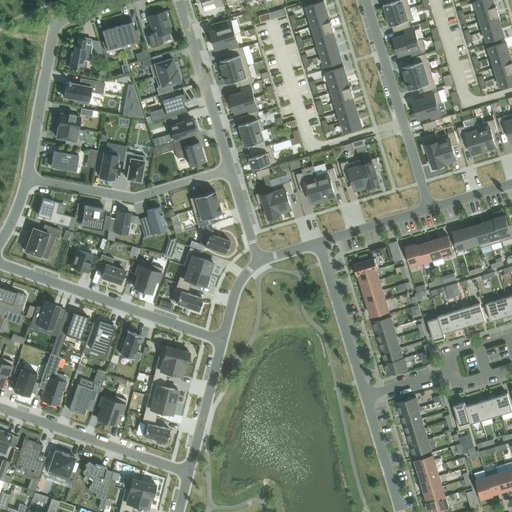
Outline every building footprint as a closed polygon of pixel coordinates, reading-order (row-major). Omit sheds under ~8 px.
[(385,4),(383,4),(387,15),(410,8),(407,0),(384,0),(385,2),(385,4)] [(493,0),(477,0),(475,1),(478,11),(495,6),(493,0)] [(324,1),(306,6),(309,16),(327,11),(324,1)] [(495,6),(478,11),(481,22),(498,16),(499,16),(500,16),(496,5),(495,6)] [(410,8),(387,15),(389,22),(390,26),(392,25),(394,32),(405,29),(404,28),(411,26),(410,26),(409,20),(411,19),(413,19),(410,8)] [(284,9),(270,13),(272,18),(285,14),(284,9)] [(153,15),(149,16),(154,32),(147,34),(151,46),(163,42),(161,36),(163,33),(170,31),(164,11),(160,13),(158,11),(154,13),(153,15)] [(327,11),(309,16),(312,26),(330,21),(327,11)] [(270,13),(260,16),(261,22),(271,19),(270,13)] [(498,16),(481,22),(484,31),(501,26),(499,16),(498,16)] [(123,24),(116,26),(122,45),(140,39),(137,29),(135,30),(132,18),(122,21),(123,24)] [(224,28),(211,32),(214,40),(235,34),(235,33),(231,20),(231,19),(222,22),(224,28)] [(330,21),(312,26),(315,37),(333,31),(334,31),(331,20),(330,21)] [(406,34),(393,38),(396,47),(418,40),(418,39),(413,25),(410,26),(411,26),(404,28),(405,29),(405,31),(406,34)] [(106,29),(106,30),(102,31),(105,40),(102,41),(105,50),(112,48),(122,45),(116,26),(109,28),(106,29)] [(501,26),(484,31),(487,41),(504,36),(501,26)] [(333,31),(315,37),(318,46),(336,41),(333,31)] [(235,34),(214,40),(216,49),(229,45),(230,51),(240,48),(239,48),(235,34)] [(91,38),(84,37),(84,39),(78,38),(77,45),(75,45),(74,50),(72,50),(71,56),(69,67),(75,68),(77,69),(77,68),(83,69),(86,52),(91,52),(92,44),(90,44),(91,38)] [(418,40),(396,47),(399,55),(411,51),(412,54),(413,54),(425,50),(426,50),(422,38),(418,39),(418,40)] [(336,41),(318,46),(321,56),(339,51),(336,41)] [(506,42),(489,47),(492,57),(509,52),(506,42)] [(228,58),(220,61),(223,72),(248,65),(248,64),(243,47),(239,48),(240,48),(230,51),(232,57),(228,58)] [(150,57),(148,50),(141,52),(143,59),(150,57)] [(339,51),(321,56),(324,66),(342,61),(339,51)] [(511,60),(509,52),(492,57),(495,67),(511,61),(511,60)] [(406,66),(402,67),(406,78),(431,71),(426,53),(413,57),(415,63),(411,65),(406,66)] [(155,63),(150,65),(153,77),(155,76),(158,75),(176,69),(179,68),(177,61),(174,62),(173,58),(163,61),(161,54),(153,57),(155,63)] [(511,61),(495,67),(498,77),(511,73),(511,61)] [(248,65),(223,72),(227,84),(232,82),(235,81),(239,80),(241,86),(250,83),(250,84),(254,83),(248,65)] [(344,67),(326,72),(329,82),(347,77),(344,67)] [(158,75),(155,76),(159,87),(157,87),(159,94),(173,90),(171,83),(181,80),(180,78),(182,77),(179,68),(176,69),(158,75)] [(431,71),(406,78),(409,90),(418,87),(422,86),(424,92),(436,88),(431,71)] [(511,73),(498,77),(501,88),(511,84),(511,73)] [(347,77),(329,82),(332,92),(350,86),(347,77)] [(68,83),(65,83),(63,95),(66,96),(66,97),(72,98),(76,99),(76,101),(88,103),(89,99),(90,91),(103,93),(104,83),(85,79),(84,85),(81,85),(81,84),(79,84),(70,83),(71,81),(69,81),(68,83)] [(243,92),(230,95),(233,104),(255,98),(250,84),(250,83),(241,86),(243,92)] [(144,117),(133,85),(128,84),(123,114),(144,117)] [(350,86),(332,92),(335,102),(353,97),(354,97),(351,86),(350,86)] [(426,98),(413,102),(415,110),(437,104),(442,103),(442,102),(438,91),(425,95),(426,98)] [(164,107),(158,109),(161,118),(161,119),(164,118),(176,114),(177,114),(186,111),(187,111),(186,111),(186,109),(185,105),(184,102),(186,101),(187,101),(185,93),(184,94),(182,94),(176,96),(163,100),(164,107),(165,107),(164,107)] [(353,97),(335,102),(338,112),(356,107),(353,97)] [(255,98),(233,104),(236,113),(248,109),(250,114),(250,115),(256,113),(258,113),(259,112),(255,98)] [(437,104),(415,110),(418,119),(431,115),(432,118),(441,115),(437,104)] [(82,107),(80,114),(92,116),(93,110),(82,107)] [(356,107),(338,112),(341,122),(359,116),(356,107)] [(59,125),(78,129),(80,117),(75,116),(75,114),(69,113),(69,115),(61,113),(60,117),(58,117),(56,125),(59,125)] [(250,114),(239,117),(241,124),(239,125),(242,136),(261,130),(264,130),(260,118),(258,119),(256,113),(250,115),(250,114)] [(511,113),(498,118),(502,130),(508,129),(511,143),(511,142),(511,113)] [(176,114),(164,118),(171,140),(196,132),(196,130),(199,129),(196,119),(193,120),(192,118),(179,122),(176,114)] [(359,116),(341,122),(344,132),(362,126),(359,116)] [(494,119),(476,125),(484,151),(496,147),(492,133),(498,132),(494,119)] [(435,120),(423,124),(425,130),(437,127),(435,120)] [(58,131),(56,137),(67,139),(66,144),(81,146),(82,137),(84,138),(86,130),(78,129),(59,125),(58,131)] [(464,126),(457,128),(462,143),(468,141),(473,156),(479,154),(479,153),(484,151),(476,125),(465,128),(464,126)] [(261,130),(242,136),(246,146),(248,146),(249,151),(266,146),(261,130)] [(455,131),(436,137),(437,139),(444,163),(445,163),(456,159),(454,150),(452,145),(458,144),(455,131)] [(295,138),(290,139),(292,145),(302,142),(300,136),(295,138)] [(187,137),(172,141),(175,149),(178,158),(187,155),(190,165),(205,160),(199,141),(190,144),(187,137)] [(364,139),(352,142),(352,143),(354,149),(356,148),(366,145),(364,139)] [(437,139),(420,144),(423,154),(428,152),(433,168),(445,164),(445,163),(444,163),(437,139)] [(102,152),(99,168),(101,168),(100,176),(101,176),(101,178),(108,180),(108,177),(114,178),(115,172),(115,171),(116,172),(117,162),(117,159),(123,160),(124,161),(126,151),(127,146),(120,144),(118,152),(106,150),(106,152),(102,152)] [(155,146),(153,155),(162,153),(159,145),(155,146)] [(251,157),(249,158),(253,169),(276,162),(271,145),(266,146),(249,151),(251,157)] [(89,149),(88,156),(97,157),(98,151),(89,149)] [(54,150),(51,166),(60,168),(76,171),(79,156),(79,155),(77,155),(69,153),(68,153),(65,152),(54,150)] [(133,152),(126,151),(124,163),(130,164),(127,178),(141,181),(145,155),(132,153),(133,152)] [(361,162),(360,162),(368,187),(380,184),(375,169),(380,167),(377,157),(361,162)] [(298,160),(290,162),(292,170),(300,167),(298,160)] [(348,161),(341,163),(345,178),(351,176),(355,190),(367,187),(367,188),(368,187),(360,162),(361,162),(360,160),(350,163),(348,163),(348,161)] [(269,167),(256,171),(258,178),(271,174),(269,167)] [(317,175),(316,176),(324,200),(336,196),(331,182),(338,180),(334,168),(327,170),(328,172),(317,175)] [(303,172),(296,174),(301,191),(308,189),(312,204),(319,202),(318,201),(324,200),(316,176),(317,175),(316,173),(304,177),(303,172)] [(290,181),(272,187),(272,189),(273,189),(280,213),(281,213),(292,209),(288,195),(294,193),(290,181)] [(272,189),(256,194),(259,204),(264,202),(265,206),(268,218),(281,214),(281,213),(280,213),(273,189),(272,189)] [(215,190),(190,198),(193,209),(219,202),(215,190)] [(43,198),(37,215),(38,215),(45,216),(44,220),(69,226),(68,229),(74,230),(76,217),(72,216),(64,214),(57,212),(59,202),(43,198)] [(82,206),(79,221),(82,222),(81,226),(98,229),(97,235),(107,237),(108,230),(109,230),(109,229),(111,217),(111,215),(113,202),(106,201),(105,208),(85,205),(84,207),(83,206),(82,206)] [(219,202),(193,209),(199,227),(202,226),(211,223),(209,217),(213,216),(222,213),(219,202)] [(161,206),(147,210),(154,233),(168,229),(161,206)] [(111,217),(109,229),(115,230),(114,231),(127,233),(131,213),(118,211),(117,218),(111,217)] [(505,215),(494,218),(494,220),(495,219),(501,239),(501,241),(511,238),(511,228),(511,225),(508,226),(505,215)] [(501,241),(501,239),(495,219),(494,220),(484,222),(491,245),(501,241)] [(484,222),(474,226),(479,243),(480,248),(491,245),(484,222)] [(204,232),(200,243),(205,245),(206,245),(206,246),(213,248),(222,251),(221,251),(226,253),(229,245),(228,245),(230,240),(222,237),(217,236),(215,235),(211,223),(202,226),(204,232)] [(25,249),(25,250),(26,250),(40,255),(40,256),(41,256),(41,255),(49,234),(56,236),(58,237),(61,230),(45,224),(42,231),(34,228),(34,227),(33,227),(33,228),(31,235),(30,235),(30,236),(28,241),(28,242),(25,249)] [(474,226),(464,229),(469,246),(479,243),(474,226)] [(469,246),(464,229),(453,232),(458,249),(469,246)] [(66,230),(63,238),(70,240),(73,232),(66,230)] [(448,236),(438,239),(443,256),(454,253),(448,236)] [(169,240),(165,253),(170,255),(176,238),(169,240)] [(432,259),(443,256),(438,239),(427,242),(432,259)] [(427,242),(417,245),(422,263),(432,259),(427,242)] [(411,266),(422,263),(417,245),(417,244),(406,247),(411,266)] [(184,265),(183,265),(188,267),(188,266),(210,274),(212,267),(214,262),(210,261),(206,259),(205,259),(204,258),(204,259),(201,258),(200,257),(202,251),(198,249),(190,247),(184,265)] [(77,249),(71,266),(85,271),(87,271),(90,263),(93,254),(77,249)] [(400,253),(392,255),(394,262),(402,259),(402,257),(400,253)] [(120,283),(125,270),(112,265),(112,264),(114,258),(102,254),(97,267),(104,269),(101,276),(111,280),(120,283)] [(376,270),(380,269),(377,257),(369,260),(367,254),(360,256),(361,262),(354,264),(358,275),(359,275),(359,274),(376,269),(376,270)] [(501,257),(496,259),(497,263),(498,267),(504,265),(501,257)] [(138,274),(134,287),(143,290),(151,266),(150,266),(139,262),(136,273),(138,274)] [(151,266),(143,290),(151,293),(156,280),(158,281),(163,268),(152,264),(151,264),(150,266),(151,266)] [(180,276),(178,283),(190,287),(192,281),(193,281),(196,282),(196,283),(197,283),(198,283),(204,285),(207,286),(209,280),(208,279),(210,274),(188,266),(188,267),(184,277),(180,276)] [(359,275),(362,285),(379,279),(376,270),(376,269),(359,274),(359,275)] [(362,285),(365,295),(383,290),(379,279),(362,285)] [(176,290),(172,301),(179,303),(178,304),(186,306),(194,309),(199,311),(201,303),(203,298),(195,295),(194,295),(194,294),(193,294),(190,293),(188,293),(190,287),(178,283),(175,289),(176,290)] [(425,284),(415,287),(417,293),(421,292),(427,290),(425,284)] [(0,285),(0,299),(5,301),(3,307),(20,313),(23,306),(16,303),(20,293),(11,289),(11,288),(5,286),(5,287),(0,285)] [(451,285),(446,286),(449,298),(455,297),(454,293),(453,289),(451,285)] [(365,295),(368,305),(386,300),(383,290),(365,295)] [(497,300),(502,318),(511,314),(511,313),(507,297),(497,300)] [(372,316),(389,311),(386,300),(368,305),(372,316)] [(491,321),(502,318),(497,300),(486,303),(491,321)] [(33,317),(29,327),(36,329),(38,323),(51,327),(50,331),(51,330),(58,332),(61,322),(62,319),(56,317),(59,307),(54,305),(52,304),(45,301),(43,307),(42,307),(37,305),(34,313),(33,317)] [(480,303),(469,306),(475,324),(485,320),(481,304),(480,303)] [(0,331),(2,332),(3,331),(0,331),(5,318),(7,319),(21,324),(24,314),(20,313),(3,307),(0,305),(0,331)] [(469,306),(459,310),(464,327),(475,324),(469,306)] [(459,310),(449,313),(454,330),(464,327),(459,310)] [(58,332),(50,353),(59,356),(66,334),(81,339),(88,316),(73,311),(73,313),(69,324),(61,322),(64,314),(65,313),(64,313),(62,319),(58,332)] [(449,313),(438,316),(438,317),(439,317),(444,333),(454,330),(449,313)] [(373,321),(376,332),(394,327),(391,316),(373,321)] [(438,317),(428,320),(434,340),(445,337),(444,333),(439,317),(438,317)] [(92,324),(85,346),(87,347),(103,352),(109,354),(112,347),(109,346),(109,345),(113,332),(115,326),(100,320),(99,324),(98,326),(93,324),(92,324)] [(380,342),(397,337),(394,327),(376,332),(380,342)] [(120,352),(120,353),(133,357),(132,358),(139,360),(141,353),(136,351),(141,335),(142,336),(142,335),(128,330),(127,331),(128,331),(126,338),(123,337),(120,346),(123,347),(121,352),(120,352)] [(380,342),(383,353),(400,348),(397,337),(380,342)] [(162,344),(159,356),(185,363),(185,364),(186,364),(187,363),(188,358),(190,352),(185,350),(181,349),(180,349),(179,348),(179,349),(176,348),(162,344)] [(383,353),(386,363),(403,358),(403,357),(400,348),(383,353)] [(426,351),(421,352),(425,363),(433,361),(430,350),(426,351)] [(50,353),(40,383),(47,385),(42,399),(58,404),(66,382),(54,378),(61,357),(50,353)] [(113,354),(111,361),(117,363),(119,356),(113,354)] [(159,356),(154,376),(166,379),(168,372),(169,372),(172,373),(173,374),(173,373),(174,373),(178,374),(182,375),(183,371),(185,364),(185,363),(159,356)] [(2,357),(0,363),(0,385),(2,386),(6,373),(9,374),(14,361),(2,357)] [(386,363),(385,363),(388,374),(408,368),(404,357),(403,357),(403,358),(386,363)] [(17,361),(13,372),(19,374),(14,390),(29,395),(31,392),(36,394),(40,383),(35,381),(37,373),(22,368),(24,363),(17,361)] [(78,383),(69,409),(85,415),(87,409),(92,411),(106,372),(97,369),(93,382),(94,382),(92,388),(78,383)] [(154,376),(149,395),(175,402),(177,394),(179,390),(174,389),(171,388),(170,387),(169,387),(165,386),(164,386),(166,379),(154,376)] [(102,406),(98,418),(106,421),(115,397),(114,397),(103,393),(99,405),(102,406)] [(511,407),(508,393),(497,396),(502,414),(511,410),(511,407)] [(115,397),(106,421),(115,424),(119,412),(122,413),(127,399),(115,395),(114,397),(115,397)] [(149,395),(144,414),(156,417),(158,410),(159,411),(162,411),(162,412),(163,412),(164,412),(170,413),(174,414),(175,408),(174,407),(175,402),(149,395)] [(400,414),(401,413),(418,408),(420,408),(416,396),(396,402),(400,414)] [(497,396),(486,399),(492,417),(502,414),(497,396)] [(486,399),(476,403),(481,420),(492,417),(486,399)] [(460,425),(470,422),(466,406),(465,402),(454,405),(460,425)] [(466,406),(470,422),(470,423),(481,420),(476,403),(466,406)] [(401,413),(404,423),(421,418),(418,408),(401,413)] [(511,410),(502,414),(504,419),(511,416),(511,410)] [(144,414),(142,422),(145,423),(142,435),(146,436),(154,438),(162,440),(167,442),(169,434),(170,428),(162,426),(161,426),(160,425),(160,426),(156,425),(155,425),(156,417),(144,414)] [(492,417),(481,420),(483,426),(493,423),(492,417)] [(421,418),(404,423),(407,434),(425,428),(421,418)] [(407,434),(410,444),(428,439),(425,428),(407,434)] [(0,445),(8,448),(13,434),(0,429),(0,445)] [(464,454),(470,452),(470,453),(475,451),(474,447),(475,447),(471,434),(459,438),(459,439),(462,447),(463,453),(464,454)] [(37,458),(38,454),(40,455),(43,445),(25,438),(15,466),(26,469),(24,473),(39,478),(45,461),(37,458)] [(414,455),(431,449),(428,439),(410,444),(414,455)] [(56,450),(48,473),(67,479),(66,482),(72,484),(76,472),(71,471),(75,457),(69,455),(69,454),(62,451),(62,452),(56,450)] [(479,450),(469,453),(471,459),(480,456),(479,450)] [(415,460),(419,471),(436,465),(433,455),(415,460)] [(3,459),(0,468),(0,479),(3,480),(9,462),(3,459)] [(88,467),(83,472),(84,473),(85,472),(87,474),(86,475),(84,479),(85,480),(86,478),(92,482),(91,484),(88,489),(90,490),(91,488),(97,491),(97,493),(96,497),(101,498),(99,508),(103,509),(113,471),(112,471),(111,473),(106,471),(106,469),(107,467),(105,466),(96,463),(95,464),(96,464),(96,465),(90,462),(85,464),(88,467)] [(485,466),(486,472),(496,469),(494,463),(485,466)] [(496,466),(496,469),(498,473),(508,470),(506,463),(496,466)] [(419,471),(422,481),(439,476),(436,465),(419,471)] [(486,472),(485,472),(487,477),(492,494),(493,494),(503,491),(497,473),(498,473),(496,469),(486,472)] [(485,470),(474,473),(476,480),(482,498),(493,495),(493,494),(492,494),(487,477),(485,472),(485,470)] [(503,491),(511,487),(511,484),(508,470),(498,473),(497,473),(503,491)] [(442,486),(439,476),(422,481),(425,492),(442,486)] [(127,489),(151,496),(153,496),(154,490),(156,484),(151,483),(147,482),(146,481),(145,481),(142,480),(130,477),(127,489)] [(465,479),(461,481),(463,486),(471,484),(469,478),(465,479)] [(425,492),(428,501),(428,502),(445,497),(445,496),(442,486),(425,492)] [(125,489),(120,508),(132,511),(134,504),(135,504),(139,505),(138,506),(139,506),(140,505),(140,506),(144,507),(148,508),(150,503),(151,496),(127,489),(125,488),(125,489)] [(2,492),(0,498),(0,511),(24,511),(27,506),(20,503),(18,510),(17,511),(6,511),(5,511),(6,508),(6,506),(8,502),(10,494),(2,491),(2,492)] [(469,501),(475,499),(473,491),(467,493),(469,501)] [(428,502),(428,501),(427,502),(429,511),(433,511),(437,511),(445,511),(445,509),(451,507),(447,495),(445,496),(445,497),(428,502)] [(42,511),(35,509),(33,511),(56,511),(58,506),(60,500),(52,497),(46,511),(42,511)]
